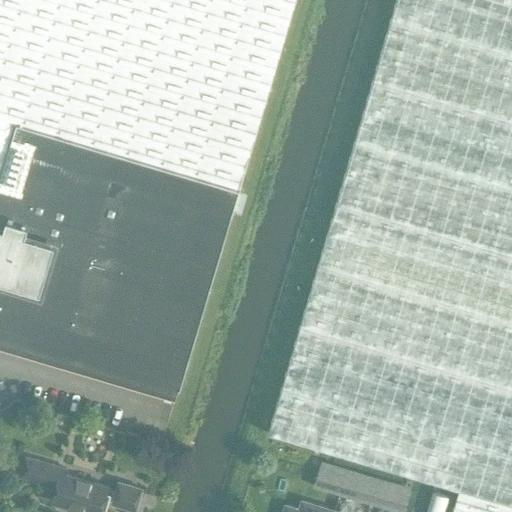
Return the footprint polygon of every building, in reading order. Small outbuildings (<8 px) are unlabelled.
[(0,0),(0,175),(16,120),(238,186),(293,0),(0,0)] [(511,511),(511,0),(394,0),(266,432),(457,488),(449,511),(511,511)] [(238,186),(16,120),(0,175),(0,331),(178,384),(178,386),(179,386),(239,186),(238,186)] [(64,431),(68,417),(69,415),(57,412),(52,427),(64,431)] [(78,511),(100,511),(105,497),(113,499),(112,503),(135,510),(142,489),(119,482),(116,491),(107,488),(108,486),(63,473),(64,467),(26,456),(20,475),(59,486),(55,499),(71,504),(69,509),(78,511)] [(321,461),(313,487),(400,511),(403,511),(410,487),(321,461)] [(334,511),(335,511),(300,501),(298,509),(284,505),(281,511),(334,511)]
